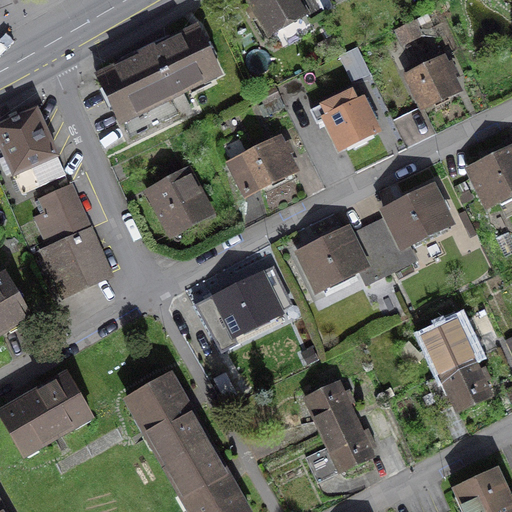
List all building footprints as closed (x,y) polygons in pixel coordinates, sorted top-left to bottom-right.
[(262,0),(283,41),(333,16),(324,0),(262,0)] [(210,23),(99,79),(137,154),(248,98),(210,23)] [(437,48),(394,68),(415,111),(443,98),(440,91),(454,84),(437,48)] [(357,90),(316,110),(334,147),(376,127),(357,90)] [(71,164),(48,117),(0,139),(22,187),(71,164)] [(279,128),(221,155),(238,191),(295,165),(279,128)] [(511,149),(469,170),(487,207),(511,194),(511,149)] [(179,165),(136,187),(161,233),(204,211),(179,165)] [(433,187),(382,211),(400,249),(451,224),(433,187)] [(79,191),(48,205),(52,216),(42,221),(51,248),(96,227),(79,191)] [(350,227),(299,253),(317,290),(369,265),(350,227)] [(47,255),(68,300),(82,294),(118,277),(98,232),(47,255)] [(207,302),(225,338),(280,311),(262,275),(207,302)] [(0,335),(29,319),(6,277),(0,280),(0,335)] [(460,324),(427,339),(459,411),(492,397),(460,324)] [(102,424),(74,377),(4,418),(30,465),(102,424)] [(248,511),(172,377),(132,399),(196,511),(248,511)] [(341,385),(308,399),(340,472),(373,457),(341,385)] [(511,511),(511,470),(509,463),(450,491),(460,511),(511,511)]
